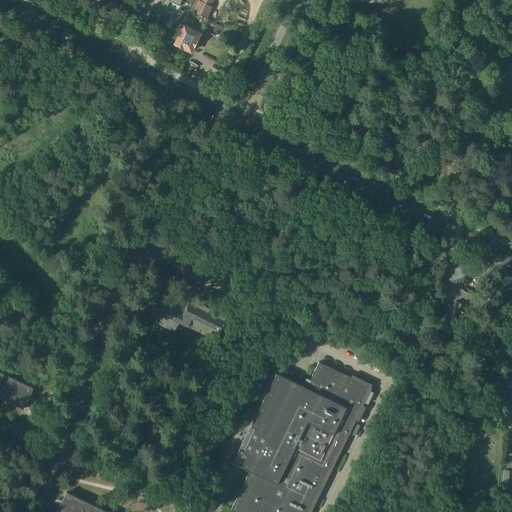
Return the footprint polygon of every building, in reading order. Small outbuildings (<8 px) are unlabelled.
[(199,0),(194,11),(207,17),(214,0),(199,0)] [(182,30),(176,43),(191,51),(198,38),(200,34),(189,29),(190,27),(186,24),(185,27),(180,24),(178,28),(182,30)] [(130,110),(127,115),(135,119),(138,114),(130,110)] [(168,130),(164,137),(180,145),(184,138),(168,130)] [(473,295),(461,289),(452,305),(449,304),(446,310),(450,312),(444,324),(456,330),(464,312),(467,314),(470,308),(468,307),(469,303),(472,304),(474,300),(471,298),(473,295)] [(158,294),(147,317),(174,331),(179,321),(218,340),(224,328),(230,331),(235,320),(189,298),(186,306),(181,303),(180,305),(158,294)] [(276,373),(241,445),(233,462),(250,471),(231,509),(236,511),(263,511),(265,510),(269,511),(311,511),(350,433),(355,436),(360,425),(355,422),(372,387),(319,361),(307,387),(276,373)] [(0,396),(24,408),(34,387),(0,370),(0,396)] [(384,408),(380,416),(385,419),(389,411),(384,408)] [(509,490),(510,481),(502,480),(501,489),(509,490)] [(109,511),(67,491),(56,511),(109,511)]
